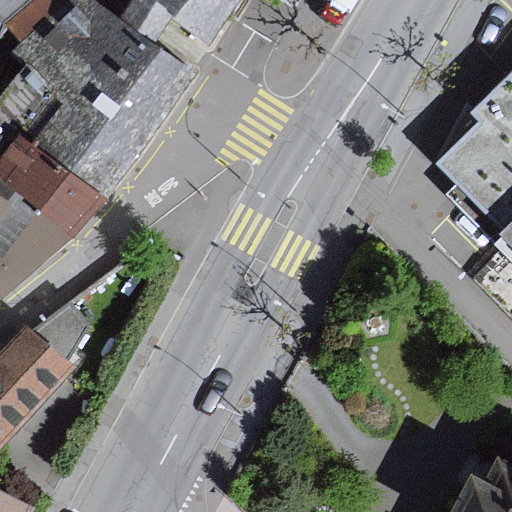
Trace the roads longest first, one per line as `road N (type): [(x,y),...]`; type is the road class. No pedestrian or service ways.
road 1 (tertiary): [(131,511),(321,158)]
road 2 (residential): [(0,322),(225,136),(256,129),(321,158)]
road 3 (residential): [(321,158),(371,194),(511,352)]
road 4 (tertiary): [(321,158),(408,0)]
